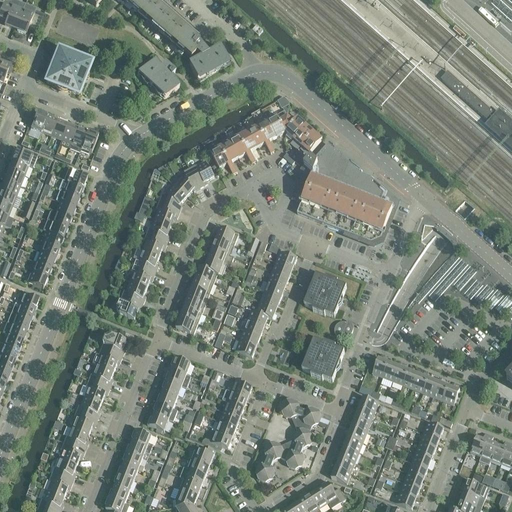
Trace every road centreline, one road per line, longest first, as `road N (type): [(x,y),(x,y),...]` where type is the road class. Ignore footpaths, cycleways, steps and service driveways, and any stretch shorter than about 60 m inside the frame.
road 1 (residential): [(87,511),(203,216),(248,187)]
road 2 (tertiary): [(0,455),(117,158),(136,137)]
road 3 (residential): [(259,511),(234,473),(262,398),(261,365),(314,243)]
road 4 (residential): [(270,511),(324,473),(350,372),(388,273)]
road 5 (tertiary): [(258,72),(286,77),(421,196)]
road 6 (tertiary): [(136,137),(258,72)]
road 7 (tertiary): [(511,275),(421,196)]
